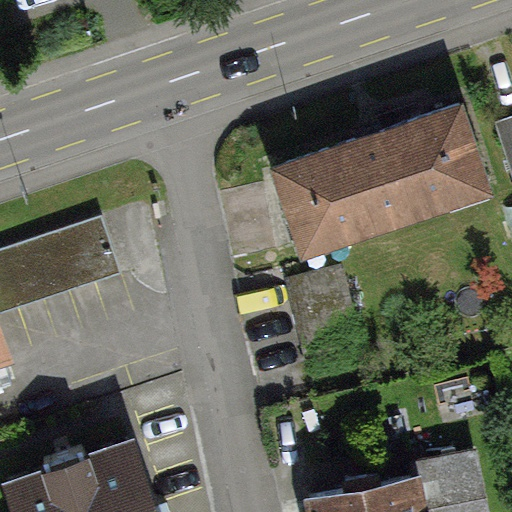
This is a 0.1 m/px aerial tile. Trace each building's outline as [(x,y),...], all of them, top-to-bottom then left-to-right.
[(488,188),(458,101),(269,166),(299,253),(488,188)] [(73,219),(0,242),(0,353),(13,350),(0,310),(0,303),(91,275),(73,219)] [(348,266),(297,281),(324,377),(377,359),(348,266)] [(173,511),(148,432),(6,478),(16,511),(173,511)] [(481,511),(472,462),(297,498),(299,511),(481,511)]
